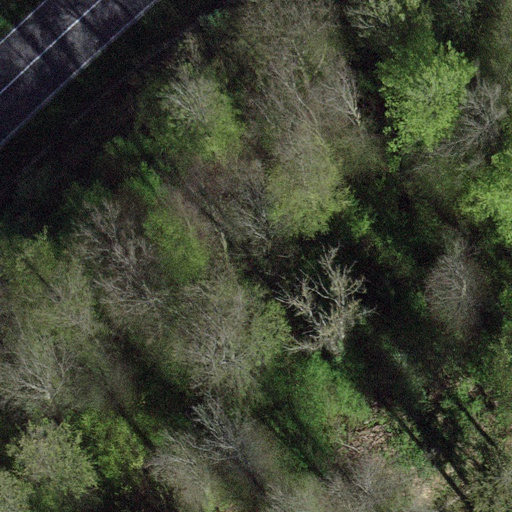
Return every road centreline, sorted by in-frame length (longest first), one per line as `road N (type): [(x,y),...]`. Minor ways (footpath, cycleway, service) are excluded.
road 1 (track): [(252,0),(177,46),(0,211)]
road 2 (primary): [(110,0),(0,106)]
